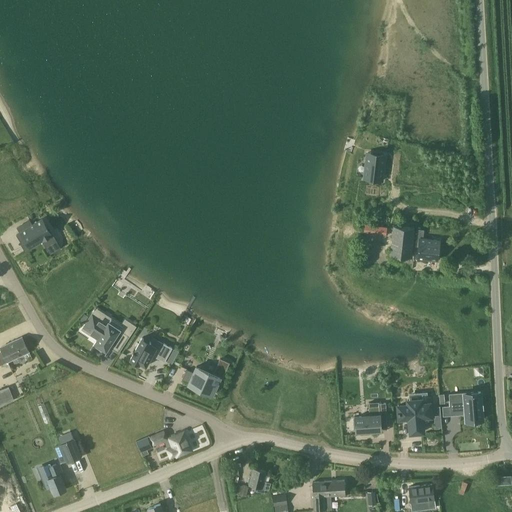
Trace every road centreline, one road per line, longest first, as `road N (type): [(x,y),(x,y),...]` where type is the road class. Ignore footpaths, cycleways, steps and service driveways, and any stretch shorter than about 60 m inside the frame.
road 1 (unclassified): [(507,455),(479,0)]
road 2 (residential): [(234,444),(212,421),(60,355),(0,256)]
road 3 (residential): [(507,455),(396,462),(253,436),(234,444)]
road 4 (residential): [(67,511),(234,444)]
